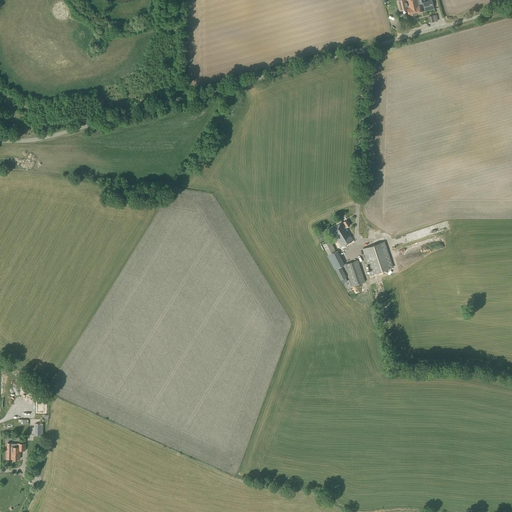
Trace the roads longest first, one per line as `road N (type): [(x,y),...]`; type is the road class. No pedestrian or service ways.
road 1 (unclassified): [(0,141),(37,140),(364,48)]
road 2 (unclassified): [(364,48),(356,242)]
road 3 (unclassified): [(364,48),(511,7)]
